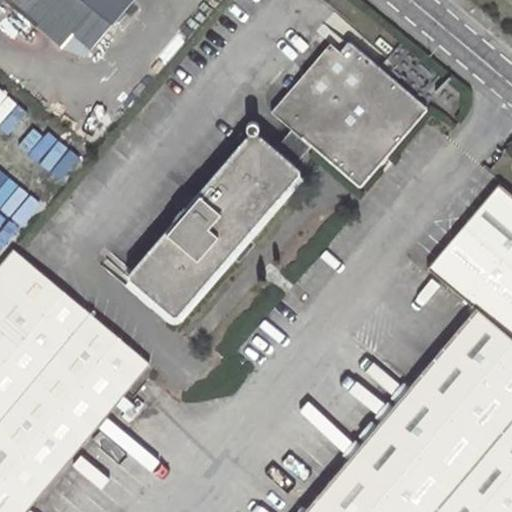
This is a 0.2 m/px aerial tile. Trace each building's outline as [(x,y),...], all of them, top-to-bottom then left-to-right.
[(131,0),(0,0),(0,1),(1,0),(85,0),(113,23),(131,0)] [(7,0),(60,45),(66,38),(86,55),(113,23),(85,0),(7,0)] [(331,44),(273,111),(293,129),(313,146),(316,143),(360,180),(422,109),(347,45),(342,52),(331,44)] [(176,315),(299,171),(295,167),(274,149),(255,132),(258,130),(259,129),(259,126),(258,123),(254,121),(251,121),(249,123),(247,126),(248,129),(249,132),(252,133),(187,209),(184,206),(172,220),(175,223),(130,276),(176,315)] [(295,167),(313,146),(293,129),(274,149),(295,167)] [(476,309),(306,511),(511,511),(511,193),(500,184),(428,268),(476,309)] [(0,511),(25,511),(151,363),(14,248),(0,264),(0,511)]
